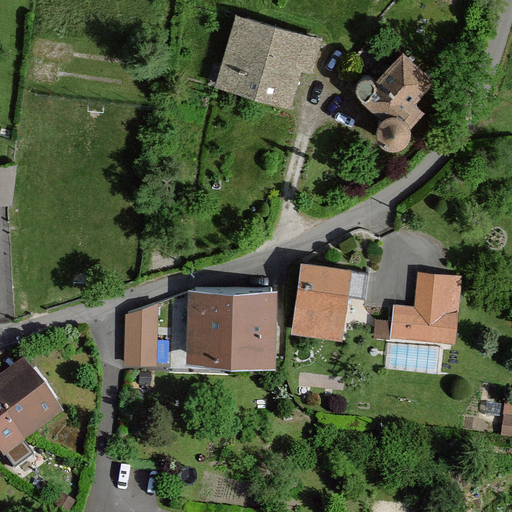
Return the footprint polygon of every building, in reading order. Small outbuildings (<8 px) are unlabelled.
[(242,38),(238,48),(231,65),(225,85),(289,103),(300,64),(311,66),(318,39),(247,19),(242,38)] [(404,54),(376,82),(373,80),(369,77),(364,77),(359,81),(357,86),(360,92),(383,117),(380,121),(378,127),(380,133),(382,138),(385,141),(392,143),(397,143),(401,141),(407,134),(409,128),(408,122),(421,108),(412,99),(430,77),(404,54)] [(0,199),(9,198),(13,167),(0,167),(0,199)] [(353,292),(354,297),(365,299),(368,273),(307,264),(298,324),(338,329),(342,311),(344,290),(353,292)] [(395,308),(393,321),(411,324),(410,335),(443,338),(449,277),(421,274),(416,310),(395,308)] [(195,289),(194,357),(270,360),(271,290),(199,288),(195,289)] [(349,297),(354,297),(353,292),(344,290),(342,311),(347,312),(349,297)] [(155,304),(126,314),(125,362),(155,363),(155,304)] [(392,333),(410,335),(411,324),(393,321),(392,333)] [(0,407),(23,438),(25,438),(40,427),(61,411),(29,370),(12,382),(6,387),(0,390),(0,407)] [(12,382),(7,376),(0,381),(6,387),(12,382)] [(0,450),(2,453),(12,467),(32,454),(22,440),(25,438),(23,438),(0,407),(0,450)] [(44,434),(40,427),(25,438),(35,442),(44,434)]
